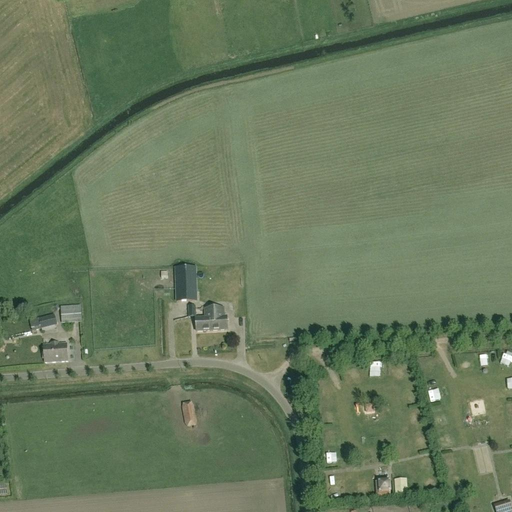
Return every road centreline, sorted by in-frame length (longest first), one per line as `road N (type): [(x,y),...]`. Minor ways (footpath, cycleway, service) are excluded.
road 1 (unclassified): [(0,378),(208,362),(267,385)]
road 2 (track): [(511,335),(308,352),(285,366)]
road 3 (unclassified): [(267,385),(298,432),(307,511)]
